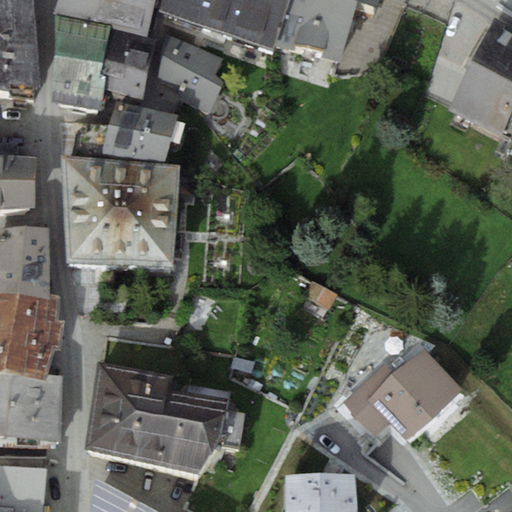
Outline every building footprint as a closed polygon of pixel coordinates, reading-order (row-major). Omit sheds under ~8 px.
[(33,0),(0,0),(0,84),(37,87),(33,0)] [(155,0),(58,0),(55,13),(111,27),(147,37),(155,0)] [(163,0),(160,10),(274,50),(275,44),(287,0),(163,0)] [(287,0),(275,44),(339,62),(356,1),(379,7),(380,0),(287,0)] [(55,13),(55,48),(108,56),(111,27),(55,13)] [(511,29),(494,17),(472,61),(511,80),(511,29)] [(147,37),(111,27),(108,56),(105,89),(143,98),(153,39),(147,37)] [(222,59),(167,33),(159,78),(181,92),(180,97),(208,112),(223,81),(215,74),(222,59)] [(55,48),(54,80),(105,89),(108,56),(55,48)] [(509,120),(511,113),(511,80),(472,61),(448,109),(501,136),(509,120)] [(101,109),(105,89),(54,80),(52,101),(101,109)] [(115,100),(109,126),(103,152),(128,158),(165,162),(176,114),(115,100)] [(76,146),(103,152),(109,126),(82,120),(76,146)] [(0,207),(34,206),(37,156),(17,155),(17,143),(0,142),(0,207)] [(181,166),(63,156),(68,262),(173,266),(181,166)] [(0,229),(0,292),(18,294),(52,297),(49,228),(0,229)] [(335,293),(312,283),(306,298),(329,308),(335,293)] [(0,373),(4,373),(18,294),(0,292),(0,373)] [(52,297),(18,294),(4,373),(48,376),(53,348),(60,349),(66,320),(57,319),(60,298),(52,297)] [(406,440),(462,389),(425,348),(395,375),(386,364),(344,402),(375,436),(389,423),(406,440)] [(230,396),(171,388),(173,374),(99,360),(83,451),(198,474),(222,444),(239,447),(244,414),(229,411),(230,396)] [(0,436),(58,442),(63,377),(48,376),(4,373),(0,373),(0,436)] [(0,511),(44,511),(48,474),(0,469),(0,511)] [(356,511),(356,474),(284,475),(284,511),(356,511)] [(158,511),(95,477),(91,511),(158,511)]
